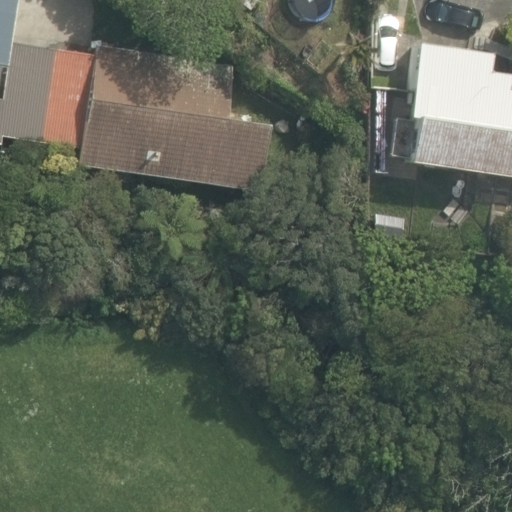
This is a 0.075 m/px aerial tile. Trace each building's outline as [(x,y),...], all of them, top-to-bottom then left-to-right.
[(0,0),(0,101),(4,102),(10,66),(6,66),(10,42),(15,0),(0,0)] [(511,87),(509,87),(511,75),(489,72),(492,51),(418,41),(407,121),(392,118),(387,156),(408,159),(408,163),(511,177),(511,87)] [(40,143),(54,49),(10,42),(6,66),(10,66),(4,102),(0,101),(0,142),(1,137),(40,143)] [(258,194),(269,125),(225,118),(233,64),(93,43),(91,55),(77,148),(74,166),(258,194)] [(91,55),(54,49),(40,143),(77,148),(91,55)]
